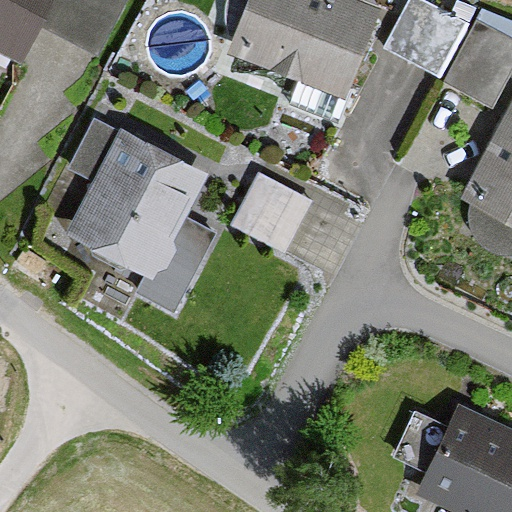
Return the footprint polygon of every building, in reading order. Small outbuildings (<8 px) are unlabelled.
[(101,61),(131,2),(127,0),(0,0),(0,50),(28,65),(44,33),(101,61)] [(383,14),(348,0),(257,0),(234,56),(301,83),(291,107),(337,126),(383,14)] [(467,28),(413,0),(385,53),(439,81),(467,28)] [(511,76),(511,47),(481,32),(452,90),(495,111),(511,76)] [(470,105),(440,91),(399,175),(429,190),(470,105)] [(511,108),(464,202),(472,206),(471,218),(473,230),(479,241),(488,250),(499,256),(511,258),(511,257),(511,108)] [(160,280),(216,172),(127,126),(123,136),(99,123),(72,174),(98,187),(73,235),(160,280)] [(314,205),(264,177),(235,230),(285,258),(314,205)] [(511,511),(511,428),(461,404),(451,425),(418,410),(396,457),(429,473),(421,491),(464,511),(511,511)]
